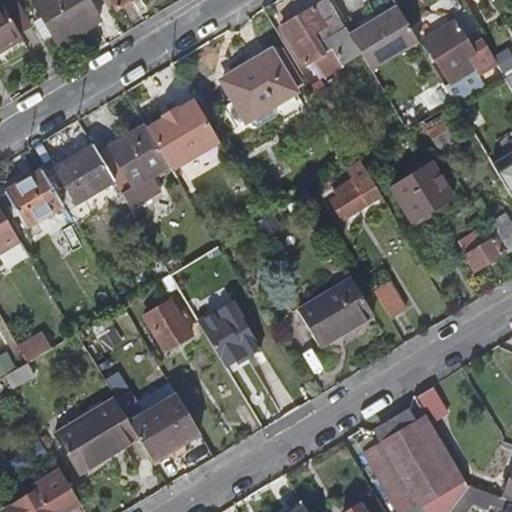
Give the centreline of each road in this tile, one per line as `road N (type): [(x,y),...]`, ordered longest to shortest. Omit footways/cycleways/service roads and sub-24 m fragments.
road 1 (residential): [(172,511),(511,310)]
road 2 (residential): [(235,0),(0,141)]
